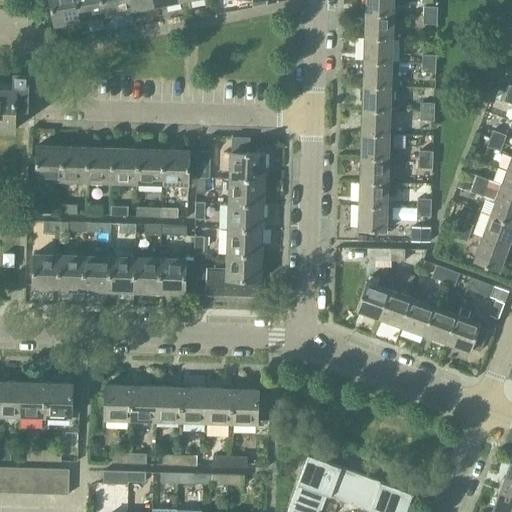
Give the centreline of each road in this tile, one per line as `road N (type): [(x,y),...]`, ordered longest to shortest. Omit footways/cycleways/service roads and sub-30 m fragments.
road 1 (residential): [(0,28),(21,28),(43,55),(51,103),(65,112),(311,119)]
road 2 (residential): [(302,340),(0,330)]
road 3 (residential): [(302,340),(311,119)]
road 4 (residential): [(485,408),(302,340)]
